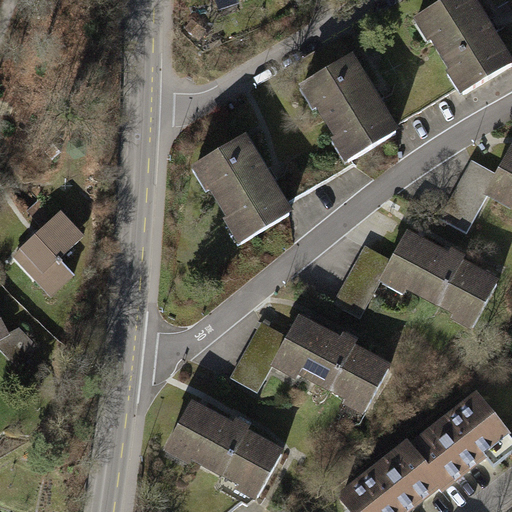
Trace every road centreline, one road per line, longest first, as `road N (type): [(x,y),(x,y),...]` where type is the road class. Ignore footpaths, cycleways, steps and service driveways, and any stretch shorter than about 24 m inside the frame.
road 1 (residential): [(131,345),(180,345),(205,333),(511,103)]
road 2 (residential): [(375,0),(196,109),(146,111)]
road 3 (tertiary): [(146,111),(131,345)]
road 4 (tertiary): [(131,345),(106,511)]
